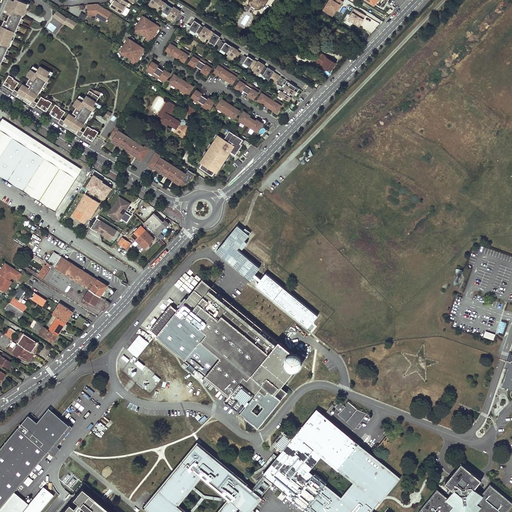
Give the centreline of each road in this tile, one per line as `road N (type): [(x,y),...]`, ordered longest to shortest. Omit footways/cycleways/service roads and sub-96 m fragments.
road 1 (secondary): [(240,181),(416,0)]
road 2 (secondary): [(0,407),(69,356),(182,240)]
road 3 (residential): [(0,95),(113,167)]
